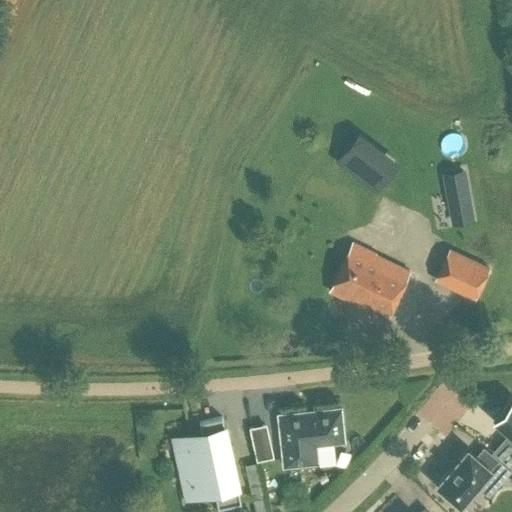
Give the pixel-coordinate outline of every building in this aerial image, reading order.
[(336,161),(364,183),(384,158),(356,135),(336,161)] [(449,171),(452,192),(471,189),(467,168),(449,171)] [(353,207),(358,192),(316,177),(311,192),(353,207)] [(358,304),(380,257),(375,255),(376,253),(352,242),(330,291),(358,304)] [(475,297),(489,268),(450,250),(436,279),(475,297)] [(380,257),(358,304),(387,318),(409,271),(380,257)] [(511,396),(493,419),(511,434),(511,440),(506,447),(511,451),(511,396)] [(284,465),(317,462),(314,444),(344,441),(340,408),(279,414),(284,465)] [(218,507),(241,502),(222,417),(199,422),(202,434),(174,440),(184,486),(212,480),(218,507)] [(256,459),(272,456),(265,424),(249,428),(256,459)] [(511,470),(484,446),(475,456),(467,449),(437,484),(460,505),(476,487),(487,497),(511,470)] [(264,497),(256,462),(244,465),(252,499),(264,497)]
